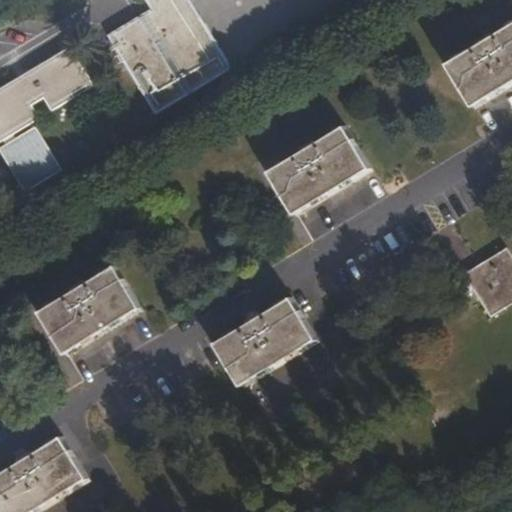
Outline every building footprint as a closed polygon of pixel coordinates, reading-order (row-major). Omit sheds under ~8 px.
[(147,0),(154,10),(110,37),(157,113),(231,68),(189,0),(147,0)] [(511,87),(511,26),(448,65),(476,109),(511,87)] [(0,142),(40,118),(32,105),(46,97),(53,110),(94,86),(71,48),(0,89),(0,142)] [(38,127),(3,149),(29,190),(63,169),(38,127)] [(373,171),(347,127),(271,173),(298,218),(373,171)] [(511,305),(511,256),(508,250),(465,275),(491,317),(511,305)] [(144,310),(117,265),(41,313),(67,357),(144,310)] [(320,343),(293,298),(217,345),(244,389),(320,343)] [(41,511),(91,482),(64,437),(0,476),(0,511),(41,511)]
